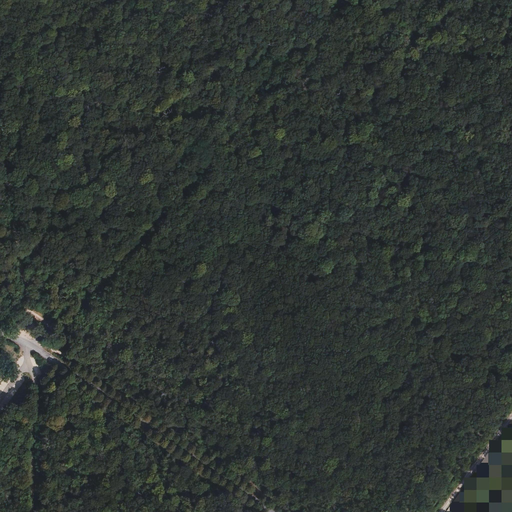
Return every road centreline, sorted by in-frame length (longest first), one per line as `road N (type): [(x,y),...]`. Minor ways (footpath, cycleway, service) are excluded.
road 1 (tertiary): [(269,511),(51,358),(0,331)]
road 2 (unknown): [(244,120),(50,347)]
road 3 (track): [(0,137),(31,337)]
road 4 (unknown): [(349,0),(244,120)]
road 5 (track): [(28,363),(36,381),(31,511)]
